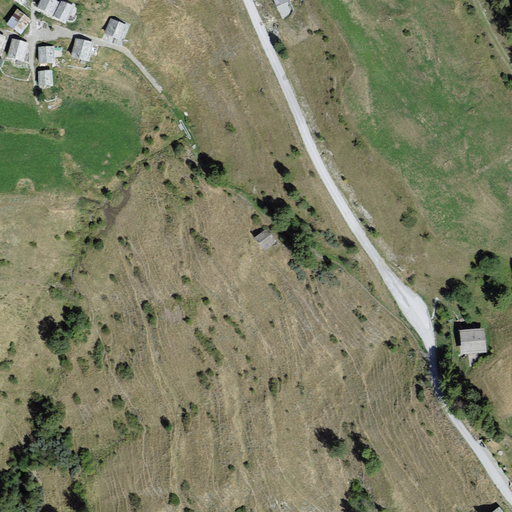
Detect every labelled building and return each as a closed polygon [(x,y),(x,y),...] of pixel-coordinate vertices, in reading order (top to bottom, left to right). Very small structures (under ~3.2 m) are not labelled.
[(58,1),(56,0),(40,0),(37,7),(52,14),(58,1)] [(72,4),(61,0),(55,15),(66,19),(72,4)] [(32,18),(17,8),(7,23),(22,33),(32,18)] [(127,24),(110,19),(105,35),(122,40),(127,24)] [(92,40),(74,37),(71,57),(89,60),(92,40)] [(28,43),(12,39),(7,56),(24,60),(28,43)] [(55,45),(37,46),(38,63),(56,63),(55,45)] [(52,69),(38,70),(40,87),(53,85),(52,69)] [(277,240),(265,228),(255,237),(267,249),(277,240)] [(484,330),(462,332),(464,356),(486,353),(484,330)]
